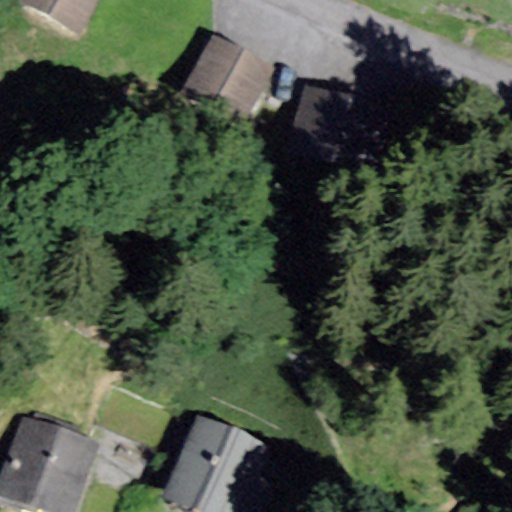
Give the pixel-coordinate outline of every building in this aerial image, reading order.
[(92,0),(29,0),(25,8),(75,34),(92,0)] [(269,75),(214,47),(185,104),(240,132),(269,75)] [(371,113),(309,97),(292,165),(354,181),(371,113)] [(78,511),(97,453),(21,430),(0,498),(0,506),(19,511),(78,511)] [(258,511),(278,463),(199,431),(168,511),(169,511),(258,511)]
